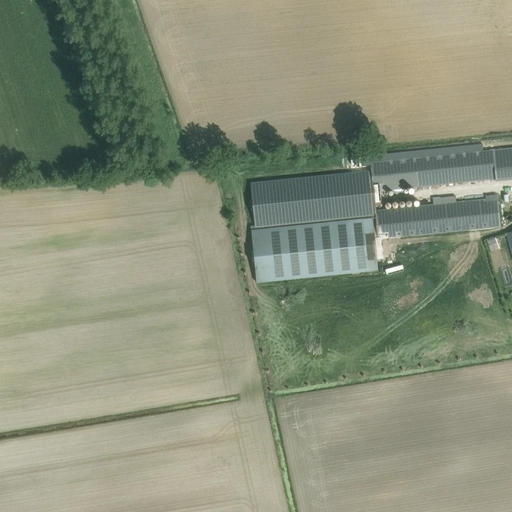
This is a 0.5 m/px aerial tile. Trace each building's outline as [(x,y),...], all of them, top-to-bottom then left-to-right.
[(511,147),(492,150),(495,178),(496,182),(511,179),(511,147)] [(371,163),(371,169),(374,192),(380,191),(495,178),(492,150),(482,151),(371,163)] [(381,202),(380,191),(374,192),(371,169),(250,182),(255,228),(376,215),(375,210),(374,202),(381,202)] [(433,205),(375,210),(376,215),(378,238),(381,237),(381,238),(490,227),(500,226),(497,198),(497,194),(485,196),(486,199),(456,202),(455,196),(432,199),(433,205)] [(382,254),(381,238),(381,237),(378,238),(375,238),(373,218),(251,230),(256,283),(378,271),(376,255),(380,255),(380,254),(382,254)] [(489,240),(494,251),(501,248),(496,237),(489,240)]
